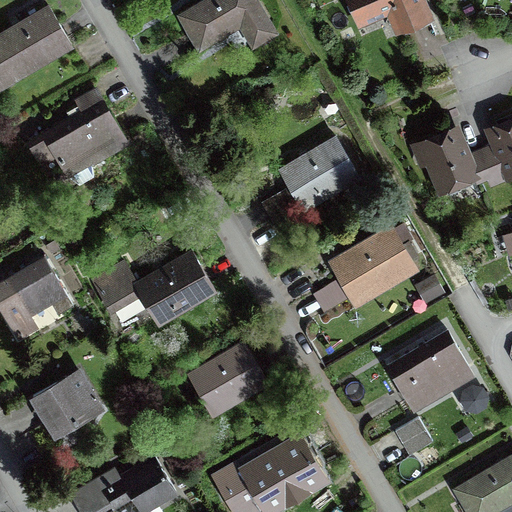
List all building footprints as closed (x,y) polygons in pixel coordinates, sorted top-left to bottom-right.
[(0,87),(75,44),(49,0),(48,0),(0,28),(0,87)] [(279,31),(260,0),(195,0),(176,12),(199,50),(240,26),(252,47),(279,31)] [(395,32),(434,16),(427,0),(346,0),(358,26),(387,14),(395,32)] [(73,96),(81,109),(26,138),(47,177),(63,168),(67,175),(73,172),(79,183),(94,175),(88,164),(128,142),(96,84),(73,96)] [(511,113),(483,125),(490,141),(506,180),(511,177),(511,113)] [(475,178),(482,175),(471,149),(460,121),(409,142),(419,166),(425,164),(437,193),(475,178)] [(362,178),(334,131),(278,164),(306,211),(362,178)] [(491,186),(506,180),(490,141),(471,149),(482,175),(475,178),(477,182),(488,178),(491,186)] [(302,218),(284,186),(261,200),(279,231),(302,218)] [(405,241),(392,220),(327,257),(338,276),(312,291),(324,311),(350,296),(355,305),(420,267),(414,257),(419,254),(410,238),(405,241)] [(511,228),(502,231),(509,253),(511,251),(511,228)] [(158,323),(218,290),(192,244),(136,276),(124,256),(104,267),(111,279),(97,287),(111,312),(142,294),(158,323)] [(7,273),(0,277),(0,305),(0,306),(18,337),(39,325),(33,314),(52,303),(58,312),(74,303),(44,252),(7,273)] [(414,283),(425,302),(445,291),(434,272),(414,283)] [(476,374),(448,326),(386,362),(415,411),(476,374)] [(213,414),(271,379),(244,335),(186,369),(213,414)] [(80,363),(29,393),(54,436),(105,406),(80,363)] [(461,392),(460,400),(463,407),(469,411),(477,412),(484,409),(488,403),(489,395),(486,388),(480,384),(472,383),(465,386),(461,392)] [(418,415),(395,429),(410,453),(433,440),(418,415)] [(265,511),(270,511),(331,477),(302,426),(242,460),(237,463),(265,510),(265,511)] [(511,511),(511,450),(451,485),(466,511),(495,511),(500,509),(502,511),(511,511)] [(70,489),(83,511),(161,511),(164,511),(159,503),(177,493),(161,466),(153,452),(120,471),(115,463),(70,489)] [(234,511),(261,511),(265,510),(237,463),(242,460),(240,456),(211,472),(234,511)]
